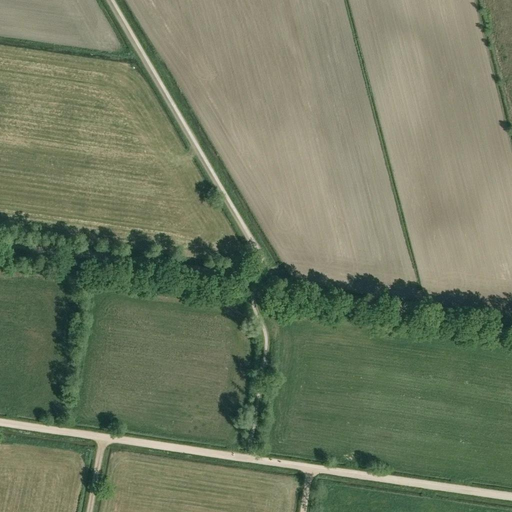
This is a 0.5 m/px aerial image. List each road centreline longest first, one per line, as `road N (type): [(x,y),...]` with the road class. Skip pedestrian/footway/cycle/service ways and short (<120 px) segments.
road 1 (track): [(511,498),(0,419)]
road 2 (track): [(108,0),(258,257),(255,277)]
road 3 (track): [(259,278),(0,243)]
